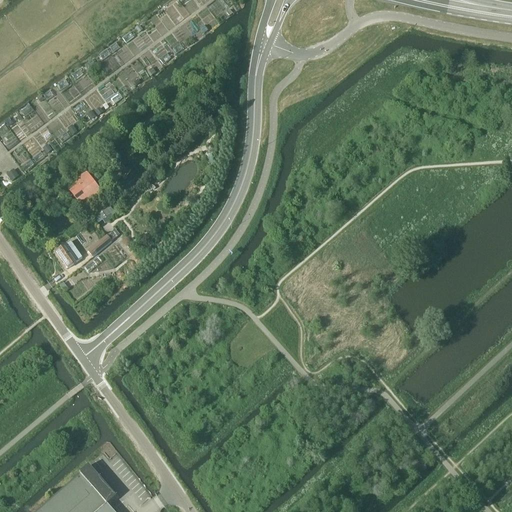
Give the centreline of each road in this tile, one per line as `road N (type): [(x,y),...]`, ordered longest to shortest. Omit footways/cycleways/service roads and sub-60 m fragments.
road 1 (unclassified): [(264,42),(249,158),(228,214),(198,254),(82,358)]
road 2 (unclassified): [(511,38),(381,16),(318,52),(299,55),(264,42)]
road 3 (unclassified): [(188,511),(82,358)]
road 4 (unclassified): [(82,358),(0,239)]
